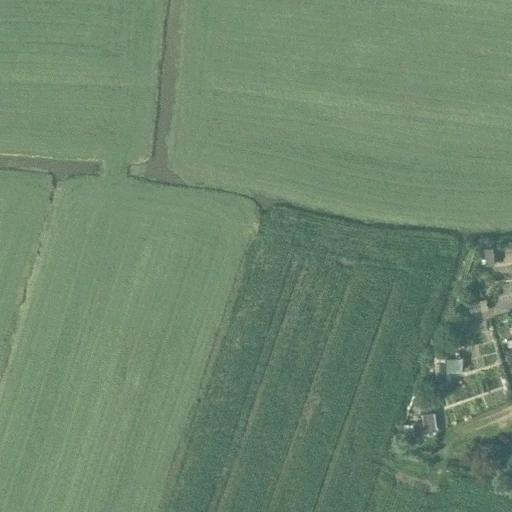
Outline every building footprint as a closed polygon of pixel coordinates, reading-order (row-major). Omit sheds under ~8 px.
[(493,247),(484,248),(485,259),(494,258),(493,247)] [(479,299),(468,301),(470,313),(481,311),(480,305),(479,299)] [(509,323),(499,326),(501,335),(511,332),(509,323)] [(446,376),(446,361),(436,362),(436,376),(445,376),(446,376)] [(412,424),(409,425),(410,433),(410,435),(413,435),(414,436),(428,434),(428,431),(427,421),(423,422),(412,423),(412,424)] [(489,442),(483,455),(496,460),(501,447),(489,442)]
